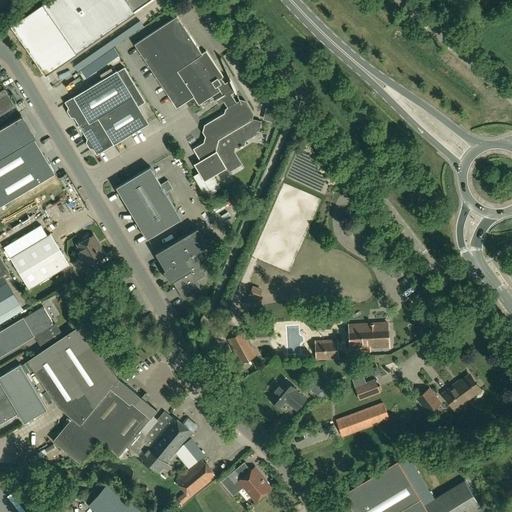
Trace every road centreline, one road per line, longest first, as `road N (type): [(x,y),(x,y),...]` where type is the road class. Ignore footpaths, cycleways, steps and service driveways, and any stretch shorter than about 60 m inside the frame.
road 1 (unclassified): [(309,511),(267,446),(194,372),(81,171)]
road 2 (unclassified): [(479,267),(461,273),(431,265),(232,0)]
road 3 (primary): [(352,60),(464,172)]
road 4 (primary): [(482,148),(352,60)]
road 5 (unclassified): [(81,171),(0,47)]
